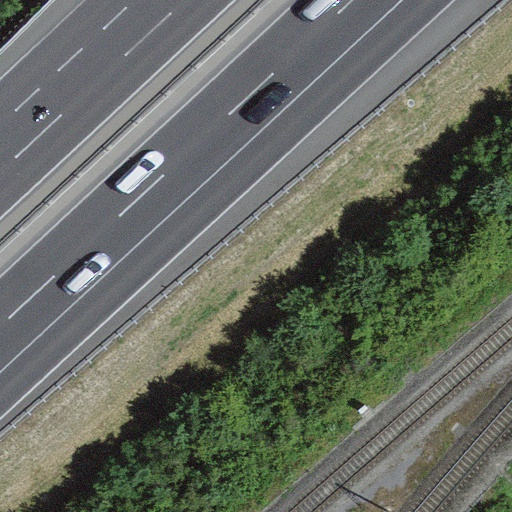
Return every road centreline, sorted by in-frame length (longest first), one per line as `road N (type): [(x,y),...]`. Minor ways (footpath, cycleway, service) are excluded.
road 1 (motorway): [(0,326),(352,0)]
road 2 (motorway): [(172,0),(0,164)]
